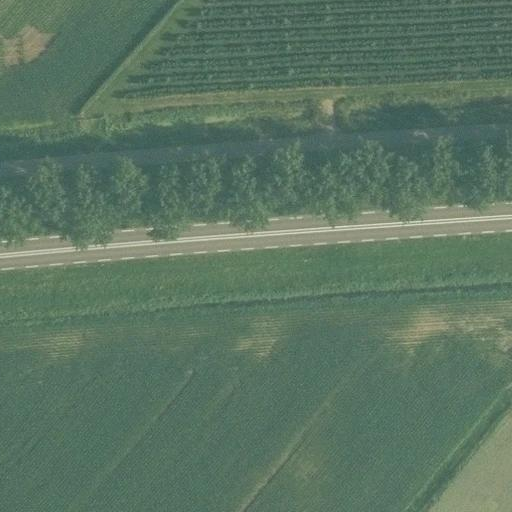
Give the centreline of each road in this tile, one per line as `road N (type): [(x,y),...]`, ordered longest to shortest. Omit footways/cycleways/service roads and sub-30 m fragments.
road 1 (primary): [(511,218),(0,257)]
road 2 (unclassified): [(0,181),(511,144)]
